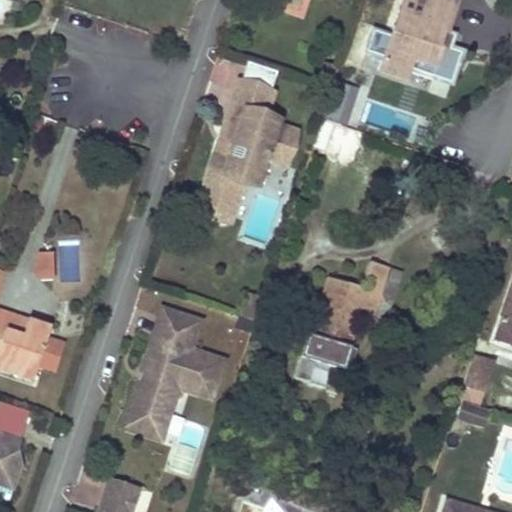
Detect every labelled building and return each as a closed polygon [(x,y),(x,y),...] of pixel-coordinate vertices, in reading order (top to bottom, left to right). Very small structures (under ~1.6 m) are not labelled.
[(377,65),(403,73),(410,53),(431,60),(428,70),(447,76),(457,47),(439,41),(452,0),(402,0),(399,10),(396,9),(388,31),(370,24),(363,45),(381,51),(377,65)] [(318,63),(311,86),(325,91),(333,68),(318,63)] [(247,65),(244,78),(275,85),(278,71),(247,65)] [(268,93),(233,82),(194,203),(229,214),(235,195),(239,197),(245,177),(241,176),(248,153),(260,156),(264,157),(274,125),(276,120),(261,116),(268,93)] [(340,87),(335,123),(349,126),(355,90),(340,87)] [(416,117),(375,104),(368,125),(409,138),(416,117)] [(280,163),(290,130),(274,125),(264,157),(280,163)] [(241,176),(245,177),(253,179),(260,156),(248,153),(241,176)] [(53,254),(39,255),(40,280),(55,279),(53,254)] [(302,353),(322,360),(342,366),(360,311),(385,320),(401,271),(370,261),(364,276),(370,279),(367,290),(328,277),(302,353)] [(511,343),(511,283),(502,313),(503,314),(495,338),(511,343)] [(243,295),(235,319),(250,323),(257,300),(243,295)] [(10,313),(0,309),(0,368),(32,379),(38,361),(46,336),(47,332),(24,325),(21,334),(5,329),(10,313)] [(184,349),(190,324),(157,312),(119,436),(135,440),(139,428),(157,433),(172,385),(206,395),(216,364),(195,358),(197,352),(184,349)] [(47,332),(49,326),(10,313),(5,329),(21,334),(24,325),(47,332)] [(55,367),(63,341),(46,336),(38,361),(55,367)] [(476,390),(487,358),(472,353),(462,385),(476,390)] [(482,392),(492,360),(487,358),(476,390),(482,392)] [(301,361),(296,381),(333,390),(338,370),(301,361)] [(462,385),(457,400),(477,407),(482,392),(476,390),(462,385)] [(0,401),(0,429),(22,437),(31,412),(0,401)] [(0,476),(15,481),(17,480),(23,459),(17,446),(7,443),(3,435),(0,434),(0,476)] [(15,481),(0,476),(0,489),(11,493),(15,481)] [(93,511),(123,511),(131,490),(104,481),(93,511)] [(484,511),(446,501),(442,511),(484,511)]
